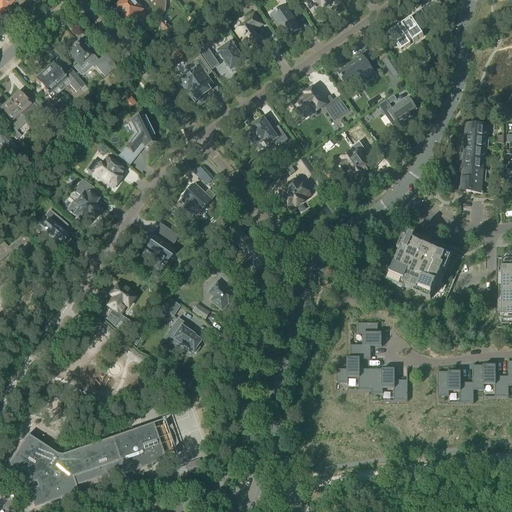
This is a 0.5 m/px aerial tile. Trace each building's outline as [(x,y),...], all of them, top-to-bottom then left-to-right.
[(8,8),(10,6),(5,0),(0,0),(0,14),(2,12),(4,13),(8,9),(8,8)] [(151,22),(130,0),(126,0),(126,1),(124,1),(120,4),(120,6),(117,9),(130,23),(135,18),(144,28),(151,22)] [(160,17),(166,13),(166,2),(164,0),(157,0),(158,0),(150,6),(160,17)] [(328,7),(330,5),(326,0),(300,0),(304,4),(305,3),(313,15),(322,9),(323,10),(325,9),(324,8),(328,6),(328,7)] [(251,4),(240,12),(245,18),(255,10),(251,4)] [(291,4),(276,14),(277,16),(272,19),(285,39),(298,30),(293,23),(295,22),(292,18),(297,14),(291,4)] [(435,14),(428,5),(421,10),(427,19),(435,14)] [(255,53),(266,45),(261,37),(258,39),(253,32),(262,26),(254,15),(244,22),(247,25),(236,32),(247,48),(250,46),(255,53)] [(170,36),(173,33),(158,16),(154,19),(170,36)] [(423,38),(410,19),(401,26),(402,28),(399,29),(398,28),(397,26),(393,30),(388,34),(397,47),(396,48),(398,50),(399,50),(401,52),(411,46),(409,44),(412,42),(414,45),(423,38)] [(99,64),(80,42),(76,45),(75,44),(70,48),(71,50),(68,53),(79,65),(74,69),(81,76),(91,67),(93,69),(99,64)] [(231,44),(218,53),(232,73),(238,69),(237,67),(244,63),(234,49),(235,48),(234,47),(233,47),(231,44)] [(208,65),(215,61),(208,49),(205,51),(201,54),(208,65)] [(192,73),(184,78),(192,90),(190,92),(196,102),(196,101),(211,92),(208,88),(213,85),(200,66),(205,63),(198,53),(188,60),(191,64),(188,67),(192,73)] [(375,75),(364,58),(354,65),(353,62),(336,74),(340,79),(342,82),(345,86),(351,82),(354,86),(361,81),(363,83),(375,75)] [(387,58),(382,61),(392,75),(395,73),(398,78),(400,76),(387,58)] [(105,78),(115,68),(116,68),(108,59),(97,69),(105,78)] [(45,72),(44,74),(61,92),(69,85),(76,93),(84,86),(71,72),(64,78),(53,66),(50,68),(49,67),(44,71),(45,72)] [(37,79),(35,82),(51,101),(61,92),(44,74),(43,74),(43,75),(41,73),(36,77),(38,79),(37,79)] [(290,109),(298,120),(304,116),(305,118),(316,110),(317,111),(327,105),(330,110),(333,109),(339,118),(347,113),(340,103),(335,106),(330,98),(325,101),(321,95),(319,97),(313,90),(306,95),(307,97),(302,101),(301,100),(293,105),(294,106),(290,109)] [(123,93),(114,101),(118,105),(126,97),(123,93)] [(18,94),(9,102),(20,115),(29,106),(18,94)] [(128,112),(135,105),(130,99),(123,105),(128,112)] [(410,101),(409,99),(392,110),(386,101),(379,107),(385,116),(388,114),(395,124),(402,120),(403,122),(411,117),(410,115),(416,110),(415,108),(417,107),(412,99),(410,101)] [(43,109),(35,100),(30,104),(39,113),(43,109)] [(2,108),(0,109),(0,111),(6,118),(4,120),(11,128),(12,129),(13,128),(16,132),(17,131),(27,122),(20,115),(9,102),(8,103),(2,107),(2,108)] [(44,106),(51,115),(56,111),(48,102),(44,106)] [(143,115),(130,122),(135,131),(139,140),(138,141),(134,147),(133,145),(132,146),(130,144),(126,149),(137,158),(144,149),(144,150),(157,143),(143,115)] [(281,146),(288,141),(278,128),(272,132),(271,131),(263,120),(252,128),(254,131),(247,136),(250,140),(249,140),(250,143),(251,142),(255,147),(262,143),(265,147),(276,140),(281,146)] [(466,138),(488,139),(488,128),(467,126),(466,138)] [(12,129),(8,132),(16,141),(20,136),(16,132),(13,128),(12,129)] [(0,149),(2,151),(6,148),(13,156),(18,151),(3,134),(0,136),(0,149)] [(465,150),(487,151),(488,151),(489,140),(488,139),(466,138),(465,150)] [(359,153),(364,150),(360,143),(351,149),(354,153),(350,155),(349,154),(339,161),(341,163),(338,165),(344,173),(347,171),(355,183),(365,176),(364,175),(370,170),(359,153)] [(100,145),(97,150),(104,155),(107,150),(100,145)] [(464,160),(485,162),(486,162),(487,151),(465,150),(464,160)] [(125,172),(106,159),(102,166),(100,165),(93,175),(114,190),(121,179),(120,178),(125,172)] [(303,174),(311,169),(306,160),(297,166),(303,174)] [(464,170),(484,172),(485,162),(464,160),(464,170)] [(463,182),(483,184),(485,184),(486,172),(484,172),(464,170),(463,182)] [(258,187),(264,183),(261,178),(255,182),(258,187)] [(298,181),(281,193),(285,200),(283,202),(291,212),(296,209),(297,210),(305,205),(303,204),(312,198),(304,187),(303,188),(298,181)] [(94,221),(101,212),(94,207),(98,201),(86,193),(90,187),(82,182),(74,193),(81,198),(75,206),(79,209),(74,217),(86,225),(91,218),(94,221)] [(482,195),(483,184),(463,182),(462,193),(482,195)] [(205,194),(195,185),(188,192),(187,194),(189,195),(173,212),(184,223),(190,217),(192,219),(198,212),(201,214),(205,209),(213,201),(212,200),(216,197),(209,190),(205,194)] [(59,249),(69,238),(61,230),(65,225),(49,211),(44,216),(44,217),(48,221),(39,232),(45,237),(41,242),(51,250),(55,245),(59,249)] [(243,240),(234,229),(226,235),(259,273),(269,264),(246,237),(243,240)] [(159,243),(149,236),(141,247),(147,251),(141,260),(155,270),(160,263),(161,264),(163,262),(165,264),(173,253),(168,249),(170,247),(171,248),(178,238),(167,230),(166,231),(167,232),(161,240),(161,239),(160,240),(161,241),(159,243)] [(386,280),(440,305),(451,282),(462,257),(407,233),(386,280)] [(38,251),(35,248),(23,235),(8,249),(1,241),(0,241),(0,262),(11,253),(16,259),(27,249),(32,256),(38,251)] [(511,259),(496,259),(496,278),(496,329),(511,328),(511,259)] [(230,306),(236,298),(234,297),(230,293),(234,290),(230,287),(234,283),(220,272),(214,280),(218,283),(209,295),(214,299),(211,303),(222,312),(228,305),(230,306)] [(105,320),(116,330),(121,322),(117,319),(125,308),(127,309),(136,297),(119,285),(110,297),(113,299),(112,301),(110,300),(107,305),(108,306),(107,308),(112,311),(105,320)] [(172,319),(179,309),(169,302),(162,312),(172,319)] [(195,305),(191,311),(205,321),(209,315),(195,305)] [(195,355),(200,348),(198,347),(201,343),(184,332),(187,327),(177,320),(174,325),(173,327),(179,331),(172,341),(193,355),(193,354),(195,355)] [(350,347),(350,360),(359,360),(359,361),(371,361),(370,348),(382,348),(382,346),(381,346),(381,335),(378,335),(378,326),(378,325),(357,325),(357,326),(358,326),(358,335),(363,335),(364,347),(361,347),(350,347)] [(337,371),(337,385),(347,385),(347,381),(358,381),(358,392),(371,392),(371,396),(372,396),(372,370),(371,370),(371,371),(359,371),(359,361),(359,360),(350,360),(347,360),(347,371),(337,371)] [(507,382),(507,378),(495,378),(495,366),(494,366),(494,367),(474,367),(474,366),(472,366),(473,384),(473,387),(473,391),(483,391),(483,385),(494,385),(494,388),(494,399),(508,399),(508,395),(508,387),(508,382),(507,382)] [(372,370),(372,396),(372,395),(382,395),(382,389),(393,389),(393,392),(393,403),(407,403),(407,383),(408,383),(408,382),(407,382),(407,371),(406,371),(406,382),(394,382),(394,370),(393,370),(393,371),(372,371),(372,370)] [(439,372),(438,372),(438,398),(439,398),(439,397),(448,397),(448,391),(459,391),(459,394),(459,405),(473,405),(473,399),(473,391),(473,387),(473,384),(460,384),(460,372),(459,372),(459,373),(439,373),(439,372)] [(27,494),(32,509),(77,493),(77,492),(76,493),(75,492),(81,490),(84,491),(87,492),(90,491),(92,488),(93,486),(142,469),(142,468),(140,469),(139,465),(144,464),(173,456),(174,459),(172,451),(170,451),(171,448),(171,445),(170,442),(169,439),(168,436),(166,434),(164,432),(164,431),(165,431),(163,425),(162,425),(163,428),(135,437),(135,438),(130,440),(129,436),(130,436),(130,435),(61,459),(56,458),(25,438),(25,439),(27,440),(24,444),(22,445),(20,447),(18,449),(16,450),(19,452),(18,453),(17,452),(15,455),(16,456),(15,457),(13,455),(12,458),(11,460),(10,463),(10,465),(7,469),(6,468),(5,469),(29,485),(32,485),(38,483),(40,488),(28,492),(27,494)] [(198,473),(194,462),(185,465),(189,476),(198,473)]
